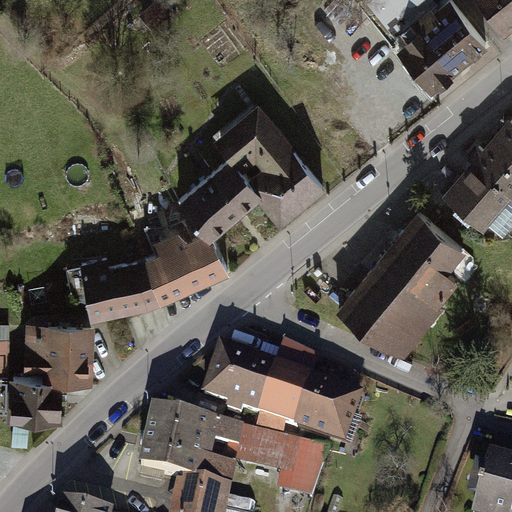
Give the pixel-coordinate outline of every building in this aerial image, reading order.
[(511,0),(486,0),(506,28),(511,24),(511,0)] [(449,3),(396,45),(430,89),(484,47),(449,3)] [(261,103),(212,139),(239,174),(248,167),(271,197),(262,204),(276,222),(323,187),(261,103)] [(511,126),(449,194),(498,239),(511,223),(511,126)] [(253,199),(222,167),(182,198),(209,233),(253,199)] [(419,209),(346,297),(408,348),(481,260),(419,209)] [(202,232),(142,259),(158,302),(224,274),(202,232)] [(137,263),(81,274),(92,321),(153,302),(137,263)] [(92,329),(29,329),(29,378),(92,379),(92,329)] [(24,335),(0,333),(0,377),(22,379),(24,335)] [(360,392),(229,353),(212,410),(343,448),(360,392)] [(63,388),(12,387),(11,416),(62,418),(63,388)] [(235,432),(153,413),(140,476),(183,486),(177,511),(225,511),(235,469),(209,463),(212,451),(228,454),(235,432)] [(328,453),(235,432),(228,462),(284,475),(280,493),(317,501),(328,453)] [(511,511),(511,468),(494,465),(483,511),(511,511)] [(108,511),(53,501),(51,511),(108,511)]
